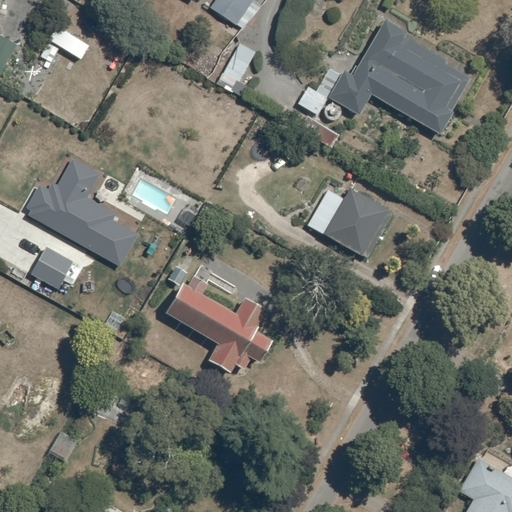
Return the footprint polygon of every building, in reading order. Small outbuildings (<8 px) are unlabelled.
[(216,0),(211,9),(236,25),(252,0),(216,0)] [(370,97),(440,135),(470,80),(444,66),(447,61),(403,37),(406,33),(384,21),(354,76),(343,70),(327,98),(359,116),(370,97)] [(17,46),(0,36),(0,75),(0,76),(17,46)] [(50,65),(60,45),(46,37),(36,57),(50,65)] [(217,59),(206,80),(241,100),(253,79),(243,74),(255,52),(238,42),(225,64),(217,59)] [(337,137),(304,117),(295,132),(329,152),(337,137)] [(183,151),(138,123),(124,146),(169,173),(183,151)] [(138,234),(113,220),(116,214),(87,198),(100,174),(72,159),(57,186),(52,183),(48,190),(39,185),(27,208),(31,210),(28,216),(120,267),(138,234)] [(308,225),(362,257),(363,254),(368,257),(392,215),(387,213),(389,210),(349,187),(342,199),(328,190),(308,225)] [(31,274),(58,288),(72,263),(45,248),(31,274)] [(273,340),(255,330),(267,311),(244,298),(235,314),(202,295),(208,283),(194,275),(188,287),(182,284),(165,314),(217,344),(208,359),(231,372),(235,365),(244,370),(251,358),(259,363),(273,340)] [(511,511),(511,479),(477,459),(459,488),(469,494),(458,511),(511,511)]
